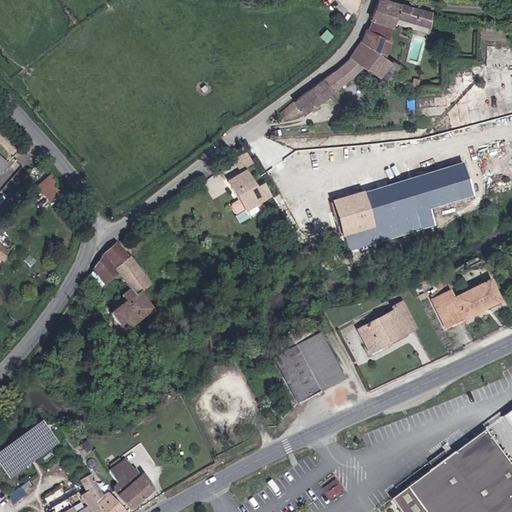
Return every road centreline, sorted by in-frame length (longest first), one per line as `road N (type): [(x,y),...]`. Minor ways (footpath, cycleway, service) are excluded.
road 1 (secondary): [(168,511),(511,344)]
road 2 (unclassified): [(96,238),(122,230),(342,57),(375,0)]
road 3 (tertiary): [(96,238),(89,199),(69,167),(0,87)]
road 4 (tertiary): [(0,374),(74,284),(96,238)]
